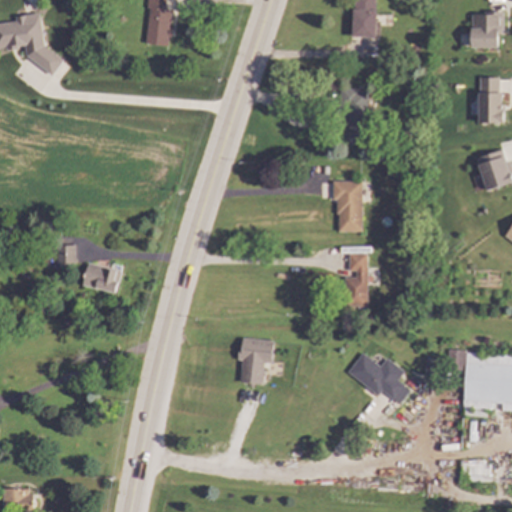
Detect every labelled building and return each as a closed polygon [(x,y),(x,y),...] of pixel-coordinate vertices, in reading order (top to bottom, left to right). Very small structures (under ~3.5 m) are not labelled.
[(147,0),(143,44),(168,47),(171,13),(164,12),(165,0),(147,0)] [(373,0),(373,37),(353,36),(353,0),(373,0)] [(507,31),(505,31),(505,34),(501,34),(501,50),(473,49),(474,14),(488,15),(488,10),(507,11),(507,31)] [(44,47),(39,13),(14,16),(15,22),(0,23),(0,49),(4,48),(7,50),(24,48),(26,58),(53,76),(63,60),(44,47)] [(366,145),(343,145),(342,108),(337,108),(337,94),(342,94),(342,89),(356,88),(356,92),(364,92),(366,145)] [(475,122),(474,91),(501,91),(502,122),(475,122)] [(483,191),(472,157),(499,148),(510,181),(483,191)] [(361,231),(358,231),(338,230),(338,214),(335,214),(335,200),(332,200),(332,181),(362,181),(361,231)] [(75,246),(57,246),(57,265),(75,264),(75,246)] [(368,306),(343,307),(342,277),(355,277),(355,271),(349,271),(348,255),(366,254),(368,306)] [(115,295),(121,272),(88,263),(82,285),(115,295)] [(273,341),(241,339),(239,360),(241,360),(239,384),(262,385),(263,364),(271,364),(273,341)] [(467,349),(466,369),(449,368),(450,348),(467,349)] [(364,352),(383,366),(389,357),(407,370),(400,380),(412,389),(402,403),(383,389),(380,393),(350,371),(364,352)] [(511,353),(511,409),(504,409),(505,402),(494,402),(494,410),(465,408),(468,352),(511,353)] [(439,357),(438,375),(428,374),(428,357),(439,357)] [(486,474),(464,474),(465,459),(486,460),(486,474)] [(35,491),(4,491),(4,511),(35,511),(35,491)]
